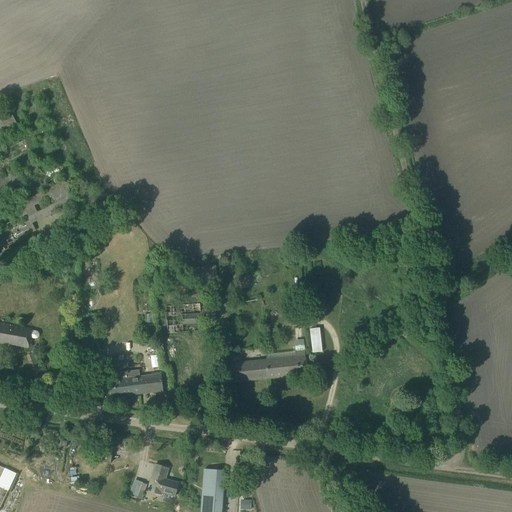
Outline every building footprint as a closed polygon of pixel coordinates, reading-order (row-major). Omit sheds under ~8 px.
[(22,135),(0,146),(0,134),(17,125),(6,105),(0,108),(0,173),(33,156),(22,135)] [(35,160),(0,179),(0,197),(43,175),(35,160)] [(65,182),(0,214),(0,247),(35,231),(31,221),(74,200),(65,182)] [(183,269),(204,286),(215,285),(213,266),(183,269)] [(236,288),(249,285),(247,271),(234,274),(236,288)] [(167,333),(201,330),(199,302),(165,306),(167,333)] [(36,331),(31,330),(31,329),(0,323),(0,343),(28,348),(30,338),(33,339),(36,339),(38,338),(39,337),(39,334),(38,333),(36,331)] [(297,340),(297,350),(306,349),(305,340),(297,340)] [(307,374),(304,350),(295,351),(296,355),(268,358),(270,378),(307,374)] [(35,354),(27,357),(35,378),(43,375),(35,354)] [(270,378),(268,358),(231,362),(233,382),(270,378)] [(111,379),(104,380),(105,388),(106,398),(163,391),(162,381),(161,373),(139,376),(138,369),(129,370),(130,377),(125,377),(111,379)] [(193,417),(194,405),(182,404),(181,415),(181,416),(193,417)] [(100,445),(98,462),(111,464),(113,447),(100,445)] [(178,484),(164,480),(168,468),(155,464),(152,474),(151,480),(147,492),(161,496),(161,494),(174,498),(177,488),(178,484)] [(7,467),(0,481),(0,485),(10,491),(19,473),(7,467)] [(204,469),(201,500),(222,501),(224,471),(204,469)] [(221,511),(222,501),(201,500),(200,511),(221,511)] [(242,500),(241,508),(250,509),(251,500),(242,500)]
